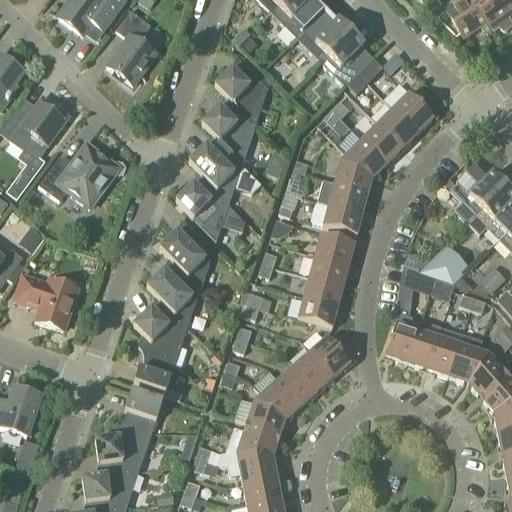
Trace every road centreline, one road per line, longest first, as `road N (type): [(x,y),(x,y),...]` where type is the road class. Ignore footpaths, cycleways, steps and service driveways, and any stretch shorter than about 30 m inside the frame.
road 1 (residential): [(358,405),(365,305),(390,214),(433,154),(477,112)]
road 2 (residential): [(87,388),(152,173)]
road 3 (residential): [(152,173),(0,13)]
road 4 (residential): [(152,173),(211,0)]
road 5 (residential): [(467,511),(463,455),(446,429),(419,409),(358,405)]
road 6 (residential): [(477,112),(355,0)]
road 7 (residential): [(358,405),(324,424),(303,453),(299,511)]
road 8 (residential): [(42,511),(87,388)]
